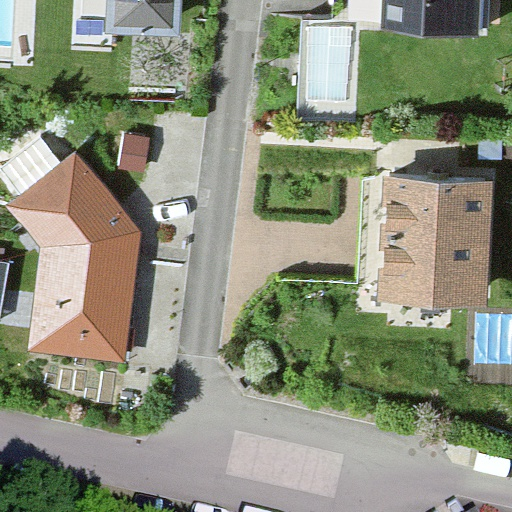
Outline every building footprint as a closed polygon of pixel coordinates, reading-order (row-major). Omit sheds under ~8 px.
[(106,0),(106,20),(180,23),(181,0),(106,0)] [(375,0),(373,26),(467,32),(468,0),(375,0)] [(131,357),(146,225),(75,140),(3,201),(40,245),(29,345),(131,357)] [(493,171),(386,168),(383,293),(490,296),(493,171)] [(482,511),(475,500),(455,511),(482,511)]
